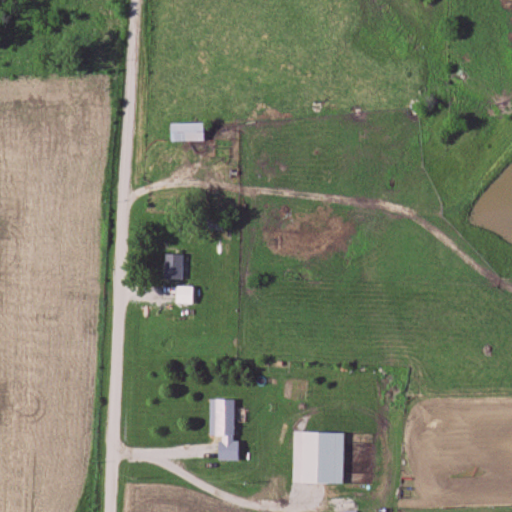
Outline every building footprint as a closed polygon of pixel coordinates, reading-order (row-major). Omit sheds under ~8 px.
[(172,141),(205,141),(205,123),(172,123),(172,141)] [(164,279),(183,279),(183,254),(164,254),(164,279)] [(194,305),(194,286),(176,286),(176,305),(194,305)] [(216,460),(239,460),(239,441),(235,441),(235,400),(217,400),(216,460)] [(303,483),(370,484),(370,433),(304,432),(303,483)]
